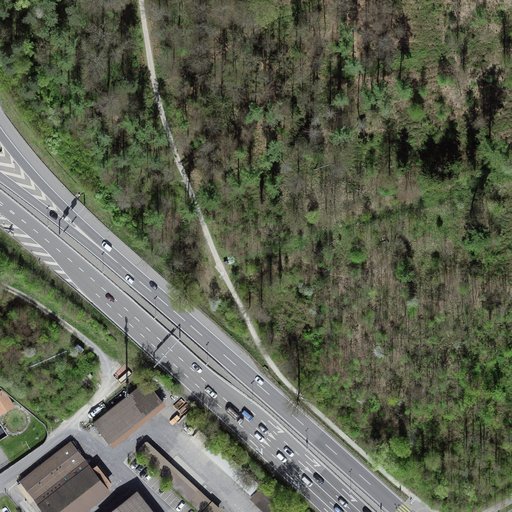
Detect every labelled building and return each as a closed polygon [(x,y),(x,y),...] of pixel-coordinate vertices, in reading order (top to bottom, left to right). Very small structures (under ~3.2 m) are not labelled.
[(146,379),(93,421),(110,442),(137,420),(163,400),(146,379)] [(4,387),(0,389),(0,412),(1,415),(16,405),(4,387)] [(253,495),(262,484),(214,440),(204,451),(229,473),(253,495)] [(71,442),(23,479),(47,511),(80,511),(109,490),(89,465),(71,442)] [(145,442),(136,451),(202,511),(218,511),(220,511),(183,477),(145,442)] [(292,511),(264,486),(252,498),(266,511),(292,511)] [(151,511),(135,491),(108,511),(151,511)]
